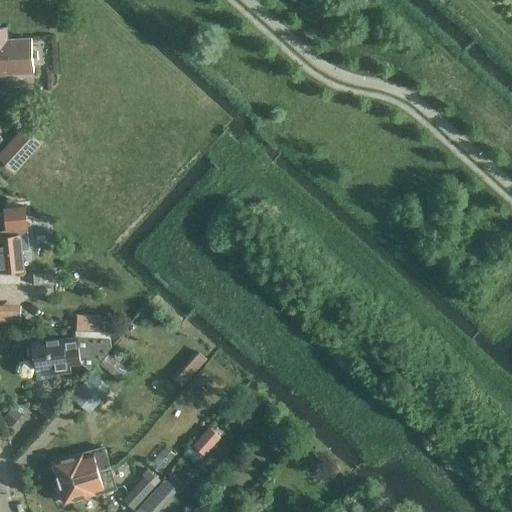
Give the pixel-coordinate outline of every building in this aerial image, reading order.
[(0,73),(34,72),(32,38),(0,40),(0,73)] [(0,153),(0,163),(13,175),(37,147),(19,132),(0,153)] [(27,229),(26,215),(8,217),(9,231),(4,231),(5,237),(0,237),(0,259),(1,272),(24,270),(20,236),(19,236),(18,230),(27,229)] [(54,273),(33,274),(34,285),(55,283),(54,273)] [(7,310),(6,322),(21,322),(21,310),(7,310)] [(64,338),(32,343),(33,346),(29,348),(30,357),(34,358),(37,380),(53,378),(52,374),(68,372),(67,363),(81,362),(91,371),(112,346),(109,331),(75,329),(76,338),(64,339),(64,338)] [(197,351),(173,377),(183,386),(206,360),(197,351)] [(93,376),(73,399),(89,413),(109,389),(93,376)] [(11,425),(19,415),(12,408),(3,419),(11,425)] [(204,454),(222,435),(211,424),(193,443),(204,454)] [(52,462),(59,483),(110,467),(103,447),(52,462)] [(177,458),(168,450),(151,467),(160,476),(177,458)] [(110,467),(59,483),(65,503),(116,488),(110,467)] [(133,510),(156,486),(160,482),(148,471),(143,477),(145,479),(124,502),(133,510)] [(160,489),(148,501),(159,511),(171,499),(160,489)] [(221,511),(223,510),(207,496),(192,511),(221,511)]
